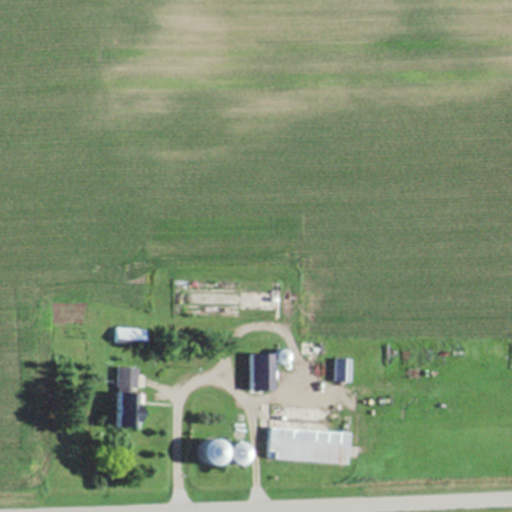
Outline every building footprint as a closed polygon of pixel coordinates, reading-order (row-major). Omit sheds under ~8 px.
[(115,326),(145,328),(144,341),(114,338),(115,326)] [(277,361),(275,360),(274,358),(273,357),(273,355),(273,353),(274,351),(275,350),(276,348),(278,348),(280,348),(282,348),(284,349),(285,350),(286,351),(287,353),(287,355),(287,357),(286,358),(285,360),(284,361),(283,361),(281,362),(279,362),(277,361)] [(248,356),(271,356),(271,394),(248,394),(248,356)] [(333,359),(348,360),(348,383),(332,382),(333,359)] [(114,432),(116,396),(117,396),(117,387),(115,387),(116,366),(136,367),(135,392),(134,392),(134,395),(140,396),(140,408),(137,408),(136,427),(133,427),(133,433),(114,432)] [(336,419),(335,418),(334,418),(333,417),(332,415),(332,414),(332,413),(333,411),(334,410),(335,409),(336,409),(338,409),(339,409),(340,410),(341,411),(342,412),(342,414),(341,416),(340,417),(338,418),(336,419)] [(267,429),(347,434),(345,465),(271,460),(271,462),(265,461),(267,429)] [(204,461),(202,461),(200,459),(198,457),(197,455),(196,454),(196,451),(196,448),(196,445),(197,444),(197,443),(199,441),(201,439),(202,438),(204,437),(207,436),(210,436),(211,436),(212,436),(215,438),(217,439),(219,441),(220,442),(220,443),(221,446),(222,449),(221,452),(221,454),(219,457),(218,458),(216,460),(214,461),(213,462),(210,462),(208,462),(206,462),(204,461)] [(232,462),(231,461),(229,460),(227,458),(226,457),(226,455),(225,453),(225,452),(225,450),(226,447),(226,446),(227,444),(229,443),(230,442),(232,441),(234,440),(235,440),(237,440),(239,440),(240,441),(242,442),(244,443),(245,444),(246,446),(247,448),(247,449),(247,452),(247,454),(246,456),(245,458),(244,459),(242,461),(241,461),(239,462),(237,463),(234,462),(232,462)]
